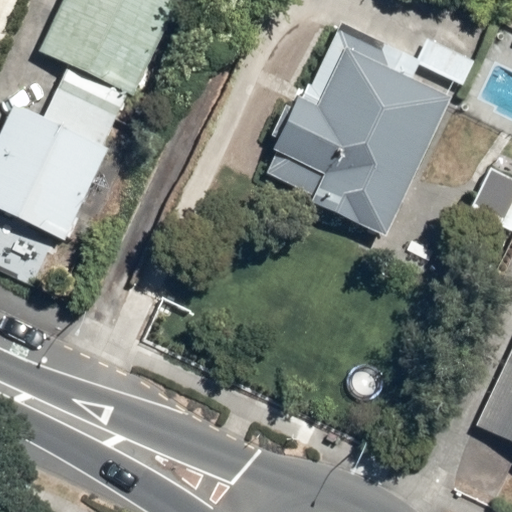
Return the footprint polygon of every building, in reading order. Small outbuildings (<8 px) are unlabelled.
[(69,0),(46,52),(136,94),(179,0),(69,0)] [(264,173),(318,200),(389,236),(459,98),(390,62),(394,53),(339,25),(264,173)] [(438,42),(427,68),(467,86),(479,61),(438,42)] [(47,115),(46,114),(21,101),(0,141),(0,267),(45,289),(113,147),(110,145),(131,101),(68,71),(47,115)] [(511,153),(499,148),(496,155),(469,213),(509,231),(511,223),(511,153)] [(511,357),(483,417),(511,431),(511,357)]
